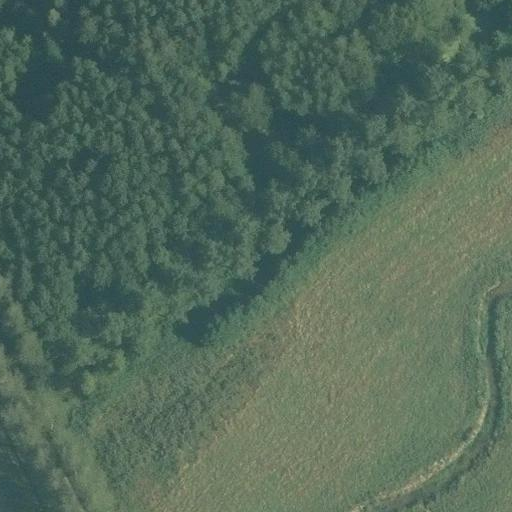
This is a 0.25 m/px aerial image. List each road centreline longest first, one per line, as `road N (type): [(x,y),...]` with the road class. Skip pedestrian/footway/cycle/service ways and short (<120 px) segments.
road 1 (track): [(511,59),(32,411)]
road 2 (track): [(82,511),(0,341)]
